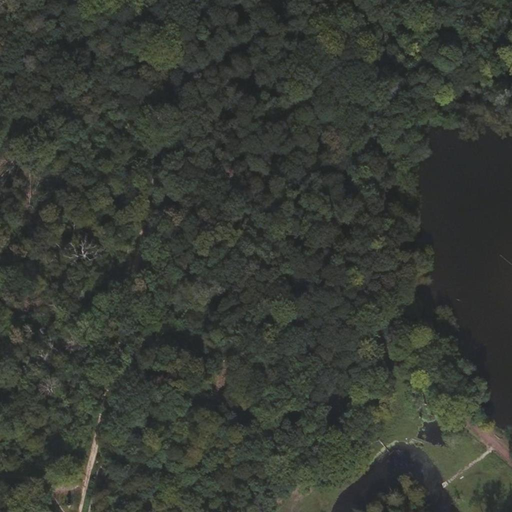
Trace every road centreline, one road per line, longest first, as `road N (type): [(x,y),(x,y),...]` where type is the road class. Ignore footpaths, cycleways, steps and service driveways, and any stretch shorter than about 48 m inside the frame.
road 1 (track): [(147,0),(170,65),(172,101),(83,511)]
road 2 (track): [(359,0),(366,187),(390,317),(467,419),(511,460)]
road 3 (track): [(390,317),(367,339),(324,434),(248,511)]
